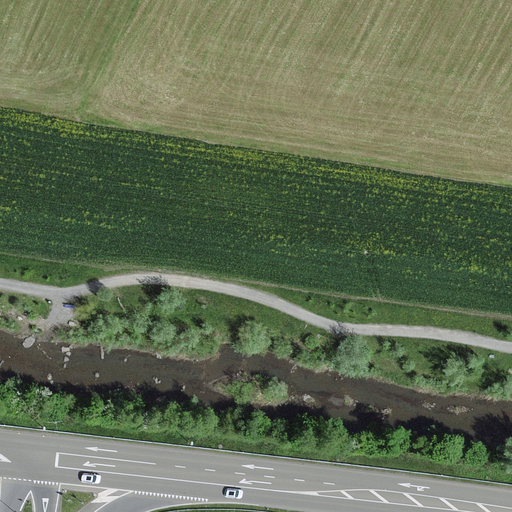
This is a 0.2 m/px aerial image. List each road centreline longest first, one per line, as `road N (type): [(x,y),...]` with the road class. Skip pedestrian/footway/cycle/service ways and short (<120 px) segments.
road 1 (track): [(511,347),(344,329),(263,294),(156,277),(72,294),(0,283)]
road 2 (primary): [(214,477),(503,511)]
road 3 (primary): [(34,458),(214,477)]
